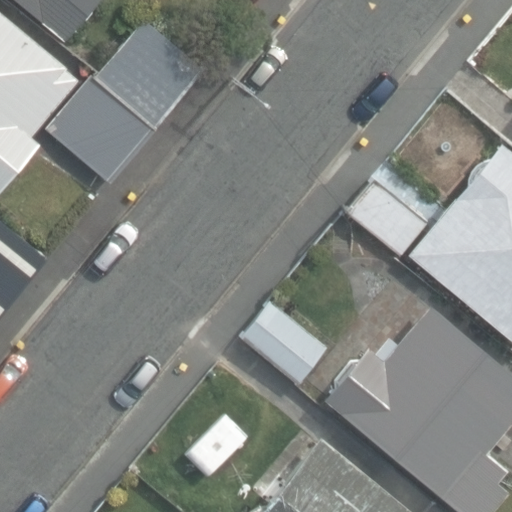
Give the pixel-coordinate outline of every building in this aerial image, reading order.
[(21,0),(66,35),(93,0),(21,0)] [(0,186),(40,139),(30,130),(77,74),(66,65),(67,64),(0,8),(0,186)] [(67,125),(119,166),(203,62),(142,14),(95,72),(91,68),(66,100),(67,125)] [(405,249),(511,338),(511,146),(500,137),(405,249)] [(348,208),(400,251),(428,218),(377,175),(348,208)] [(0,274),(16,287),(17,289),(47,253),(0,213),(0,274)] [(325,396),(464,511),(486,511),(508,486),(498,477),(508,465),(487,448),(511,417),(511,372),(413,290),(325,396)] [(245,334),(302,379),(328,346),(271,300),(245,334)] [(417,511),(319,431),(262,499),(257,501),(251,503),(246,507),(242,511),(417,511)]
